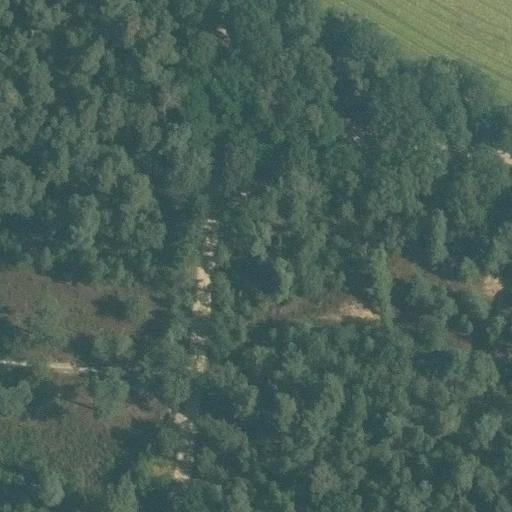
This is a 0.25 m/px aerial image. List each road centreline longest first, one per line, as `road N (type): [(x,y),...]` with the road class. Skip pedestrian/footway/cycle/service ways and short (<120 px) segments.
road 1 (track): [(511,164),(346,127),(275,89),(225,46)]
road 2 (track): [(370,136),(200,212)]
road 3 (track): [(200,212),(203,82),(213,54),(225,46)]
road 4 (track): [(195,342),(173,511)]
road 5 (track): [(200,212),(195,342)]
